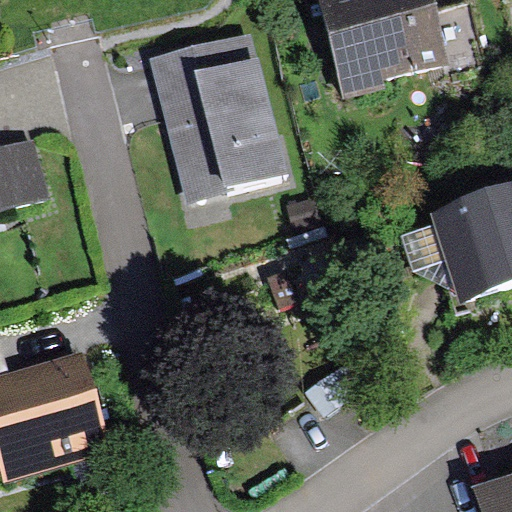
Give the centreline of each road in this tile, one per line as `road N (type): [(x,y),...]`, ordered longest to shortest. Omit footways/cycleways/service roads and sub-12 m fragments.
road 1 (residential): [(188,511),(85,53)]
road 2 (residential): [(511,379),(419,427),(303,511)]
